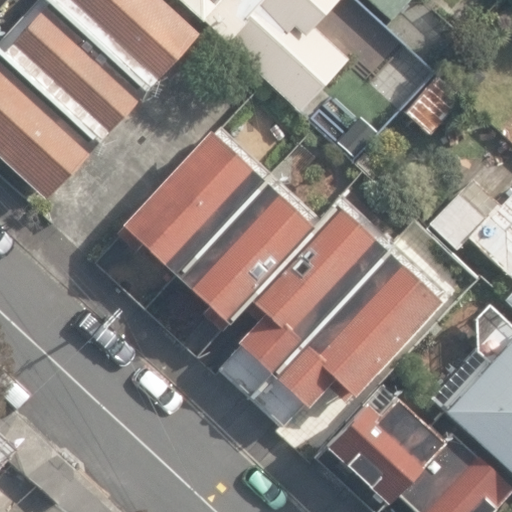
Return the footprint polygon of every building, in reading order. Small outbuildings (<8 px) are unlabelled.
[(0,178),(51,224),(211,47),(159,0),(54,0),(0,60),(0,178)] [(295,0),(173,0),(218,37),(246,11),(269,31),(295,0)] [(363,0),(395,28),(419,0),(363,0)] [(240,353),(233,360),(310,429),(334,402),(347,415),(449,302),(342,206),(323,227),(214,128),(114,240),(240,353)] [(511,198),(465,251),(511,293),(511,294),(504,303),(511,309),(511,198)] [(500,511),(511,499),(511,329),(430,421),(385,381),(312,462),(367,511),(500,511)]
